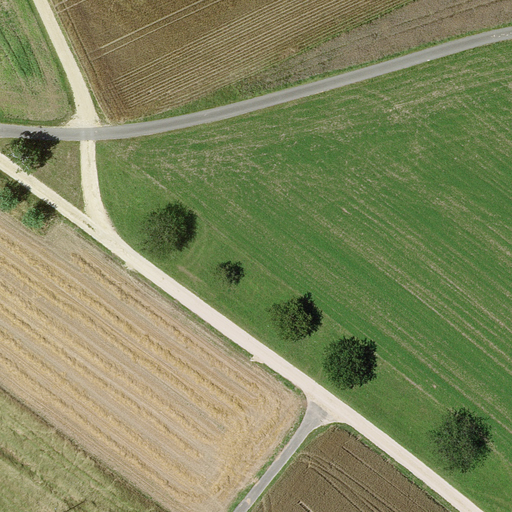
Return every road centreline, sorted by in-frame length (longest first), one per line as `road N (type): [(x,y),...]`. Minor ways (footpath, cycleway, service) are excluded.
road 1 (track): [(41,185),(475,511)]
road 2 (unclassified): [(0,132),(91,136),(189,124),(511,35)]
road 3 (track): [(91,136),(92,112),(44,0)]
road 4 (track): [(249,511),(331,403)]
